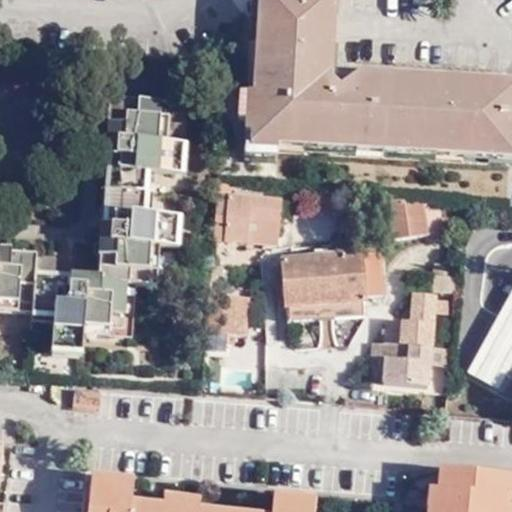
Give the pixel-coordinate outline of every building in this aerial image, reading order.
[(335,0),(258,0),(254,103),(240,102),(239,128),(247,128),(245,159),(280,160),(279,154),(511,163),(511,84),(332,77),(335,0)] [(162,110),(117,107),(114,130),(108,130),(106,160),(115,161),(114,176),(109,176),(105,219),(110,220),(109,234),(98,233),(96,264),(101,265),(99,284),(68,282),(67,292),(53,291),(54,286),(32,285),(34,265),(9,263),(10,257),(0,256),(0,309),(30,312),(29,321),(50,323),(48,352),(79,354),(81,335),(121,337),(125,291),(146,292),(151,253),(170,255),(172,224),(142,222),(146,179),(176,181),(179,150),(159,149),(162,110)] [(234,192),(220,191),(218,202),(234,203),(234,192)] [(284,208),(234,203),(218,202),(214,245),(227,246),(227,249),(250,251),(251,247),(254,228),(263,229),(260,249),(281,251),(284,208)] [(388,214),(390,235),(390,243),(427,239),(423,207),(387,204),(388,214)] [(439,238),(436,208),(423,207),(427,239),(439,238)] [(378,237),(390,235),(388,214),(375,216),(378,237)] [(251,247),(260,249),(263,229),(254,228),(251,247)] [(283,312),(358,306),(361,307),(360,301),(380,299),(376,254),(276,264),(281,313),(283,312)] [(432,300),(454,301),(455,284),(432,283),(432,300)] [(511,290),(497,317),(468,371),(498,388),(511,363),(511,290)] [(238,303),(209,299),(204,345),(210,346),(211,339),(226,341),(226,347),(234,349),(235,341),(238,303)] [(432,320),(433,305),(433,301),(411,300),(409,329),(386,328),(384,350),(379,350),(378,366),(384,365),(384,379),(383,389),(427,393),(429,366),(430,354),(432,320)] [(248,304),(238,303),(235,341),(244,342),(248,304)] [(448,307),(433,305),(432,320),(446,321),(448,307)] [(359,322),(358,306),(283,312),(285,328),(359,322)] [(378,366),(379,350),(371,349),(370,365),(378,366)] [(450,355),(430,354),(429,366),(448,367),(450,355)] [(100,390),(74,388),(73,407),(98,409),(100,390)] [(437,511),(440,494),(447,495),(449,474),(440,473),(437,494),(430,493),(428,511),(437,511)] [(511,479),(449,474),(447,495),(440,494),(437,511),(508,511),(509,509),(509,499),(511,479)] [(91,484),(89,504),(98,505),(100,485),(91,484)] [(304,511),(306,503),(272,500),(271,511),(130,511),(133,488),(100,485),(98,505),(89,504),(88,511),(304,511)] [(313,511),(314,504),(306,503),(304,511),(313,511)]
